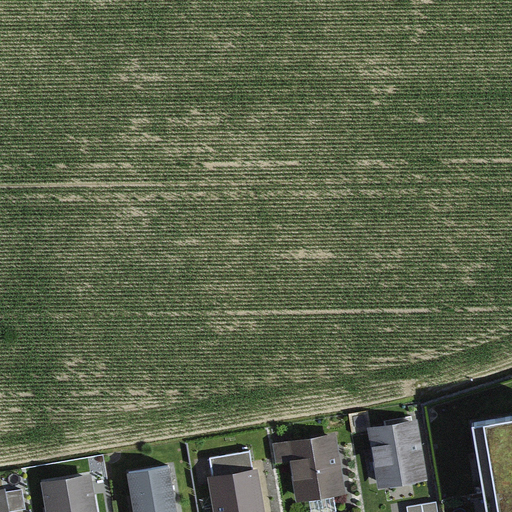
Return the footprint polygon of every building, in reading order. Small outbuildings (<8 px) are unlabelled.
[(416,418),(371,425),(380,485),(426,478),(416,418)] [(511,511),(511,425),(480,431),(494,511),(511,511)] [(339,434),(293,441),(302,500),(347,493),(339,434)] [(176,511),(169,474),(133,480),(139,511),(176,511)] [(257,511),(250,475),(205,484),(210,511),(257,511)] [(92,511),(88,484),(44,491),(47,511),(92,511)]
